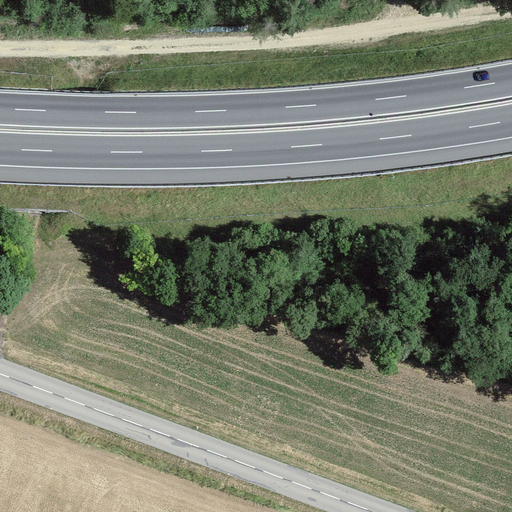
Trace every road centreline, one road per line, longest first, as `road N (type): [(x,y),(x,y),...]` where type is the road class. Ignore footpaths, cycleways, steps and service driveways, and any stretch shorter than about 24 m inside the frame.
road 1 (track): [(0,49),(264,42),(511,9)]
road 2 (trunk): [(511,79),(304,106),(0,108)]
road 3 (trunk): [(0,148),(213,151),(511,120)]
road 4 (secondary): [(373,511),(0,374)]
